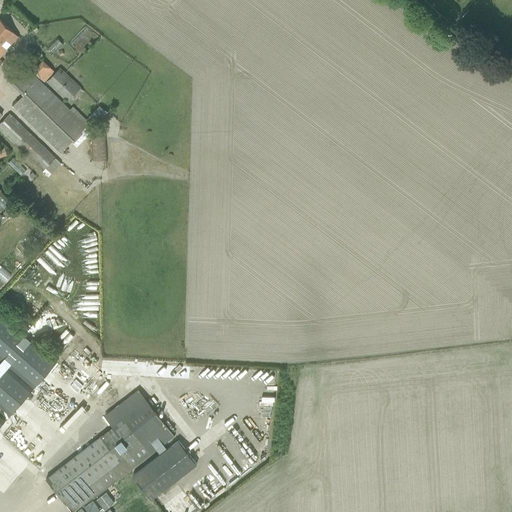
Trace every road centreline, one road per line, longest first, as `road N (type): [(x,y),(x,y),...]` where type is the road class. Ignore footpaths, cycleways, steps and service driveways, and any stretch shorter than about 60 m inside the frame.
road 1 (unknown): [(151,384),(185,428),(199,433),(226,419),(229,397),(209,382),(164,383)]
road 2 (unknown): [(18,511),(116,389),(151,384)]
